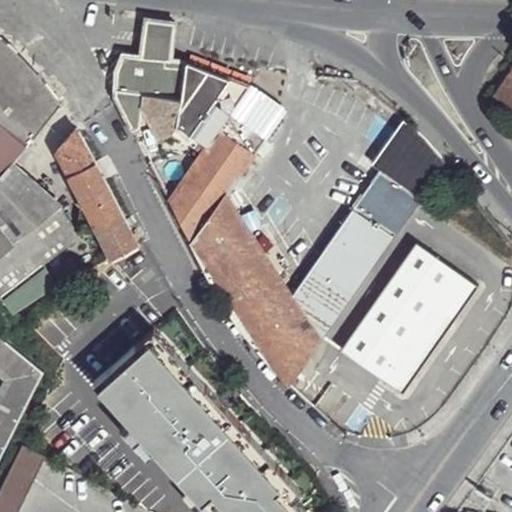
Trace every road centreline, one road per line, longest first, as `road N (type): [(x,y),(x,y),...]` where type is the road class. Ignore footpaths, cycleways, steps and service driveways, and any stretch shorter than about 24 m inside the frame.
road 1 (residential): [(411,510),(275,396),(198,297),(39,0)]
road 2 (secondary): [(511,379),(411,510)]
road 3 (secondary): [(382,67),(483,156)]
